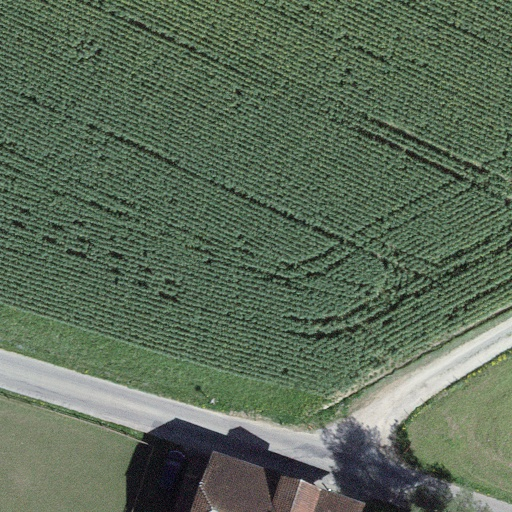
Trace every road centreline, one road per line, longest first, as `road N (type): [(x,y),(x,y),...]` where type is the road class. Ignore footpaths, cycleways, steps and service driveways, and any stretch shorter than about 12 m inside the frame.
road 1 (unclassified): [(459,511),(0,365)]
road 2 (track): [(329,468),(426,385),(511,335)]
